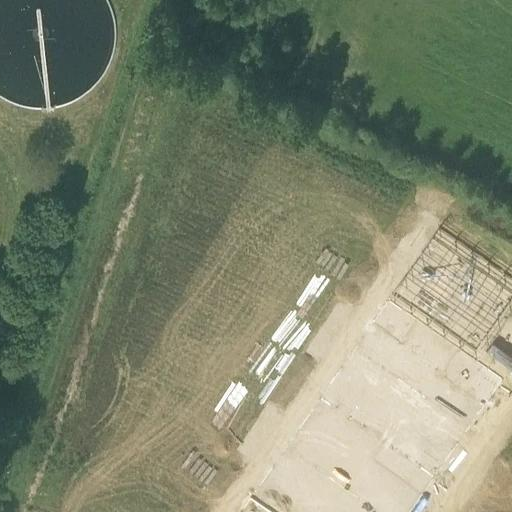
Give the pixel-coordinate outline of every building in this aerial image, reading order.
[(386,289),(476,332),(510,259),(420,217),(386,289)] [(382,296),(357,350),(483,410),(509,356),(382,296)] [(357,350),(331,404),(457,464),(483,410),(357,350)] [(331,404),(305,458),(418,511),(434,511),(457,464),(331,404)] [(418,511),(305,458),(279,511),(418,511)]
